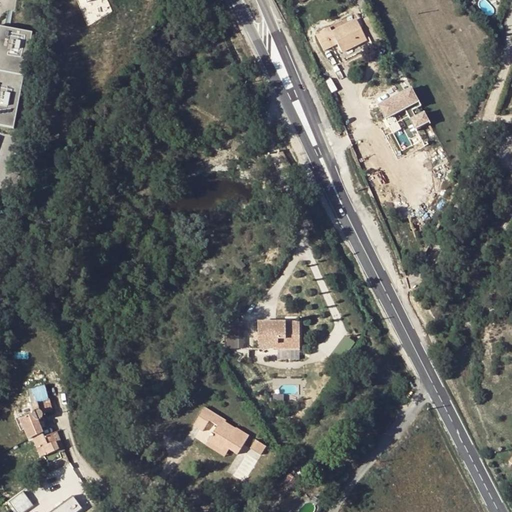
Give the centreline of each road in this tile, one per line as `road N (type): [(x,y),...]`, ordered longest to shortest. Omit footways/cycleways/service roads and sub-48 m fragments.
road 1 (primary): [(236,0),(347,216)]
road 2 (primary): [(347,216),(261,0)]
road 3 (primary): [(347,216),(433,376)]
road 4 (residential): [(324,511),(433,376)]
road 5 (primary): [(433,376),(504,511)]
